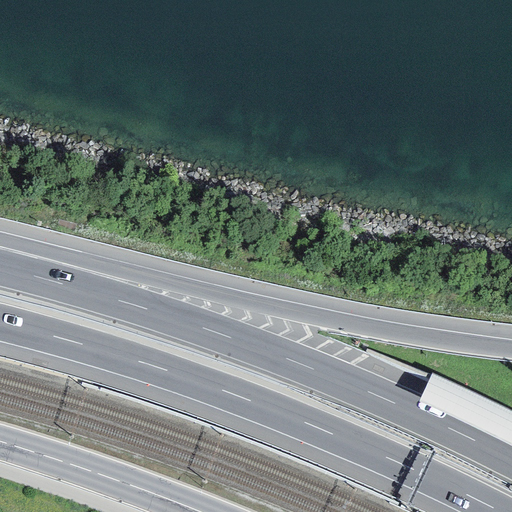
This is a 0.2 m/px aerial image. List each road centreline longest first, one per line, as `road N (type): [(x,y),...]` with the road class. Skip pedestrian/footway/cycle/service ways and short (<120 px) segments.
road 1 (motorway): [(511,459),(297,363),(0,268)]
road 2 (motorway): [(0,323),(239,397),(499,511)]
road 3 (motorway): [(511,348),(0,258)]
road 4 (primary): [(198,511),(0,442)]
